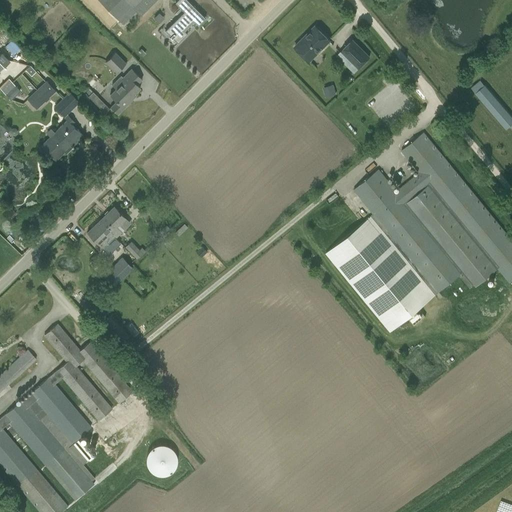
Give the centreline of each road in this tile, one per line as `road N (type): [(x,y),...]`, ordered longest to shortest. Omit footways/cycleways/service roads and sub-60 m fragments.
road 1 (unclassified): [(0,287),(288,0)]
road 2 (track): [(439,105),(133,355)]
road 3 (track): [(352,0),(511,192)]
